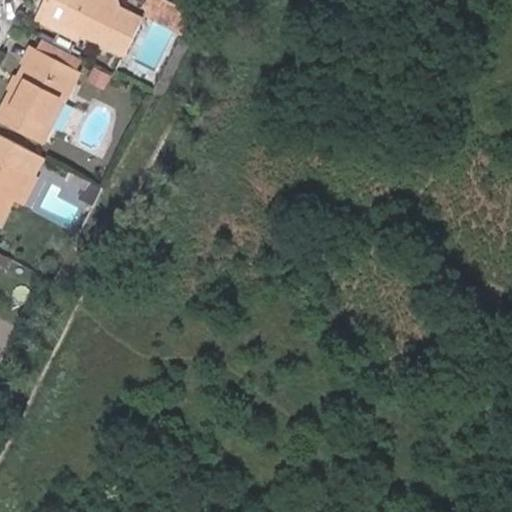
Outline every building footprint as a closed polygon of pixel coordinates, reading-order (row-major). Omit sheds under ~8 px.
[(45,0),(39,13),(81,35),(125,56),(143,19),(119,7),(117,0),(45,0)] [(194,13),(168,0),(149,0),(147,6),(151,17),(183,34),(194,13)] [(81,35),(39,13),(36,20),(78,40),(81,35)] [(76,72),(81,60),(43,39),(37,51),(76,72)] [(26,63),(33,50),(30,48),(23,61),(26,63)] [(0,119),(43,141),(79,73),(76,72),(37,51),(33,50),(26,63),(9,95),(0,111),(0,119)] [(103,88),(109,76),(95,68),(89,80),(103,88)] [(47,160),(0,135),(0,225),(1,225),(13,200),(28,171),(39,176),(47,160)] [(23,205),(39,176),(28,171),(13,200),(23,205)]
